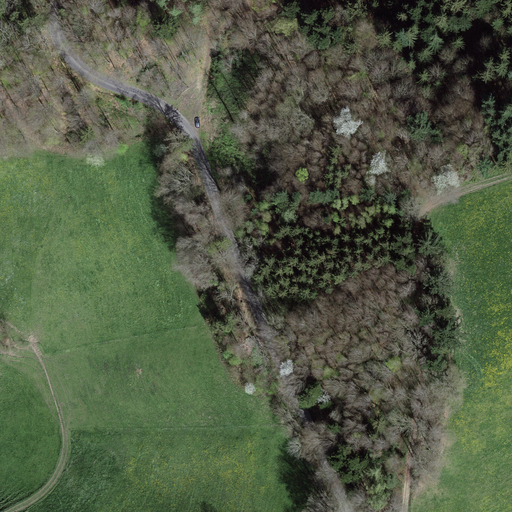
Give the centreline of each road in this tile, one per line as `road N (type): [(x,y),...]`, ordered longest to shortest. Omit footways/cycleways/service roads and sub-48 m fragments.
road 1 (unclassified): [(349,511),(198,145),(170,113),(100,80),(65,52),(56,0)]
road 2 (track): [(404,511),(422,370),(418,222),(441,198),(511,173)]
road 3 (track): [(9,511),(44,490),(66,448),(60,406),(31,332)]
road 4 (track): [(193,137),(210,19),(221,0)]
